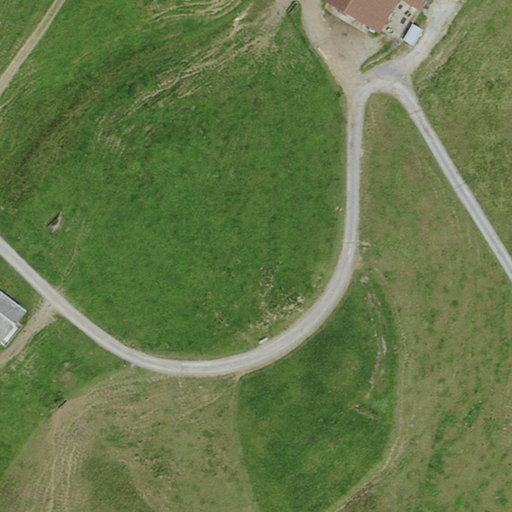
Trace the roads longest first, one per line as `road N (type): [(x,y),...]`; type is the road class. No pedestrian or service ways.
road 1 (unclassified): [(511,272),(405,93),(382,76),(358,99),(346,266),(301,330),(267,353),(224,367),(144,363),(64,312),(0,247)]
road 2 (track): [(373,406),(389,364),(388,341),(350,247)]
